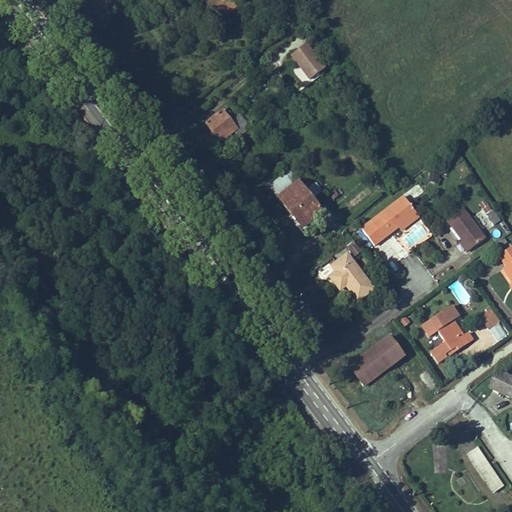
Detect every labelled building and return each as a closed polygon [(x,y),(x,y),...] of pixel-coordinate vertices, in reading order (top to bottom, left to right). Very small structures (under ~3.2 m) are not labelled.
[(204,0),(220,20),(239,5),(234,0),(232,0),(230,1),(229,0),(204,0)] [(319,43),(323,55),(331,52),(327,41),(319,43)] [(291,56),(310,81),(325,69),(306,45),(291,56)] [(206,124),(220,142),(234,132),(239,138),(251,129),(240,115),(235,119),(229,112),(225,115),(222,111),(206,124)] [(269,188),(278,199),(298,183),(289,172),(269,188)] [(278,199),(302,229),(322,213),(298,183),(278,199)] [(416,214),(403,197),(361,228),(374,245),(398,227),(416,214)] [(486,215),(493,225),(500,221),(493,211),(492,211),(485,201),(479,205),(486,215)] [(469,250),(485,239),(462,209),(447,220),(462,240),(459,243),(466,253),(469,250)] [(416,214),(398,227),(400,230),(418,217),(416,214)] [(496,246),(499,249),(507,243),(504,240),(496,246)] [(355,243),(347,249),(353,257),(361,251),(355,243)] [(511,282),(511,246),(499,256),(506,267),(503,269),(511,282)] [(358,302),(373,290),(347,255),(332,267),(336,273),(330,278),(338,288),(344,283),(346,286),(358,302)] [(422,327),(429,337),(438,331),(446,343),(440,347),(447,358),(472,341),(468,334),(463,337),(452,321),(458,317),(451,307),(422,327)] [(492,311),(480,318),(488,330),(499,322),(492,311)] [(349,367),(363,387),(404,357),(389,337),(349,367)] [(511,397),(511,377),(499,371),(491,388),(511,397)] [(482,455),(478,449),(467,456),(471,462),(482,455)] [(495,474),(482,455),(471,462),(484,481),(495,474)] [(503,486),(495,474),(484,481),(492,493),(503,486)]
